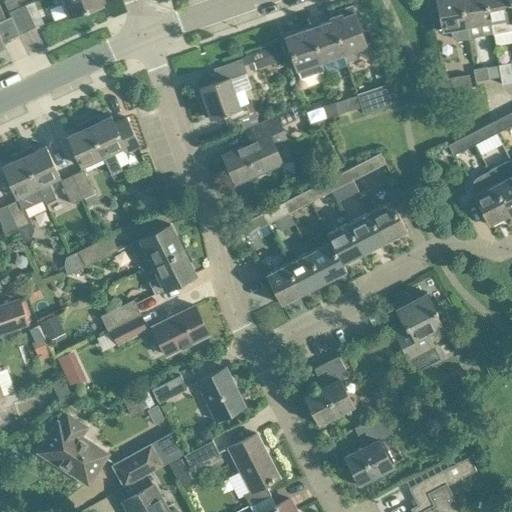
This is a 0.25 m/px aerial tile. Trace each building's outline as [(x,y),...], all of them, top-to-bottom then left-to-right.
[(3,0),(9,12),(19,7),(15,0),(3,0)] [(102,2),(101,0),(63,0),(68,15),(103,3),(102,3),(104,3),(103,2),(102,2)] [(469,38),(461,0),(436,0),(442,30),(451,29),(453,41),(469,38)] [(492,33),(486,0),(461,0),(469,38),(492,33)] [(511,29),(511,10),(510,0),(486,0),(492,33),(511,29)] [(25,5),(19,7),(9,12),(19,34),(35,26),(25,5)] [(330,20),(343,53),(346,62),(356,59),(357,58),(358,57),(359,56),(359,54),(359,53),(357,48),(366,45),(354,11),(342,16),(341,13),(329,17),(330,20)] [(343,53),(330,20),(309,27),(321,61),(343,53)] [(321,61),(309,27),(285,35),(300,80),(323,72),(321,61)] [(223,114),(228,112),(227,111),(239,107),(230,77),(245,72),(241,60),(214,69),(218,80),(199,87),(210,117),(223,112),(223,114)] [(511,82),(511,69),(511,63),(498,65),(501,85),(511,82)] [(489,78),(487,67),(474,69),(476,81),(489,78)] [(469,74),(451,77),(454,91),(471,88),(469,74)] [(368,90),(357,94),(357,95),(361,107),(363,113),(374,109),(372,103),(368,90)] [(361,107),(357,95),(357,94),(334,102),(338,114),(361,107)] [(328,118),(338,114),(334,102),(323,105),(328,118)] [(303,126),(314,120),(307,109),(296,115),(303,126)] [(496,133),(511,124),(511,111),(491,122),(496,133)] [(97,115),(85,120),(101,154),(102,154),(112,175),(124,169),(114,148),(122,145),(125,152),(138,146),(125,118),(114,123),(111,115),(99,120),(97,115)] [(237,181),(283,161),(274,142),(285,137),(276,117),(245,131),(250,143),(226,153),(237,181)] [(101,154),(85,120),(76,125),(78,130),(67,135),(80,164),(101,154)] [(475,144),(496,133),(491,122),(470,133),(475,144)] [(453,155),(475,144),(470,133),(448,144),(453,155)] [(32,145),(21,150),(37,185),(46,203),(56,198),(48,181),(59,176),(45,145),(34,151),(32,145)] [(21,150),(11,155),(13,160),(2,165),(18,200),(7,205),(17,228),(29,223),(23,208),(44,199),(46,203),(37,185),(21,150)] [(380,152),(348,169),(353,179),(385,163),(380,152)] [(511,212),(511,162),(510,159),(489,170),(511,213),(511,212)] [(84,169),(71,175),(82,198),(84,197),(88,206),(98,201),(84,169)] [(332,190),(353,179),(348,169),(327,179),(332,190)] [(511,213),(489,170),(478,175),(474,178),(472,182),(472,186),(473,190),(475,193),(473,194),(489,224),(511,213)] [(82,198),(71,175),(61,179),(71,203),(82,198)] [(311,201),(332,190),(327,179),(305,190),(311,201)] [(391,200),(369,211),(385,242),(407,230),(399,215),(410,210),(398,187),(387,193),(391,200)] [(289,212),(311,201),(305,190),(284,201),(289,212)] [(268,223),(289,212),(284,201),(262,212),(268,223)] [(7,205),(0,207),(0,221),(5,233),(17,228),(7,205)] [(385,242),(369,211),(348,222),(364,252),(385,242)] [(246,235),(268,223),(262,212),(240,224),(246,235)] [(364,252),(348,222),(327,233),(331,240),(343,263),(364,252)] [(130,243),(137,256),(143,268),(182,248),(170,224),(130,243)] [(79,252),(86,265),(118,250),(111,236),(79,252)] [(346,270),(343,263),(331,240),(310,251),(325,281),(346,270)] [(195,274),(182,248),(143,268),(143,270),(153,265),(159,276),(149,281),(155,293),(195,274)] [(325,281),(310,251),(288,262),(304,292),(325,281)] [(68,274),(86,265),(79,252),(67,258),(66,260),(65,263),(66,267),(66,270),(68,274)] [(281,304),(304,292),(288,262),(266,274),(281,304)] [(408,325),(393,332),(406,357),(413,371),(440,357),(433,344),(427,333),(442,326),(435,312),(437,311),(427,292),(396,308),(401,318),(403,317),(408,325)] [(0,332),(29,323),(20,298),(0,305),(0,332)] [(101,315),(108,330),(111,329),(111,328),(139,315),(141,314),(134,300),(104,314),(101,315)] [(151,326),(165,355),(208,333),(194,305),(151,326)] [(139,315),(111,328),(111,329),(118,344),(147,330),(139,315)] [(39,327),(30,331),(40,352),(49,348),(39,327)] [(51,346),(63,339),(56,329),(45,336),(51,346)] [(73,350),(57,357),(63,370),(78,362),(73,350)] [(0,420),(27,410),(15,377),(11,379),(0,351),(0,420)] [(319,422),(352,405),(339,379),(348,374),(338,356),(314,368),(323,386),(305,395),(319,422)] [(197,381),(216,420),(245,406),(225,367),(197,381)] [(151,389),(158,402),(187,388),(180,375),(151,389)] [(105,427),(120,438),(142,406),(127,396),(105,427)] [(359,482),(392,465),(379,439),(390,434),(380,414),(354,427),(360,440),(365,437),(368,443),(345,455),(359,482)] [(79,436),(85,427),(67,415),(61,424),(58,422),(39,451),(88,483),(106,454),(79,436)] [(244,494),(249,505),(270,494),(265,484),(279,478),(256,433),(228,447),(251,491),(244,494)] [(219,452),(212,440),(184,454),(190,466),(219,452)] [(115,466),(124,483),(159,464),(150,446),(115,466)] [(459,511),(446,487),(445,486),(476,470),(469,456),(409,488),(421,511),(459,511)] [(168,511),(153,484),(123,501),(124,502),(128,500),(134,511),(168,511)] [(117,504),(132,494),(127,486),(112,496),(117,504)] [(296,511),(289,498),(262,511),(296,511)]
